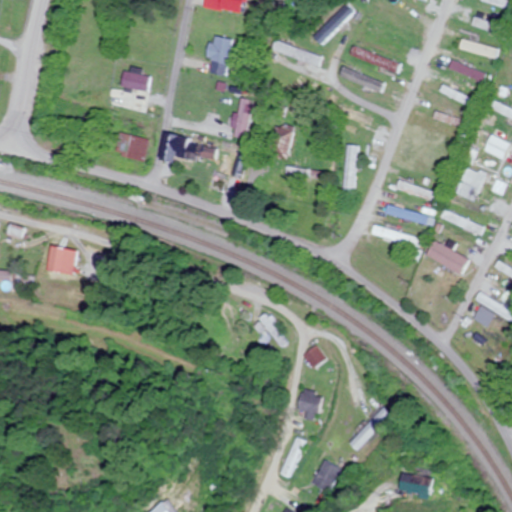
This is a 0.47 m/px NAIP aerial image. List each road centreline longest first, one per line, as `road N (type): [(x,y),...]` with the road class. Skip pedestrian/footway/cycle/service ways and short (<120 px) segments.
road 1 (residential): [(511,447),(440,347),(334,262),(223,216),(0,148)]
road 2 (residential): [(252,511),(288,412),(295,327),(264,301),(132,252)]
road 3 (residential): [(334,262),(457,0)]
road 4 (residential): [(149,193),(191,0)]
road 5 (residential): [(1,149),(44,0)]
road 6 (residential): [(440,347),(511,214)]
road 7 (residential): [(405,123),(348,92),(334,70),(364,19)]
road 8 (residential): [(71,376),(132,252)]
road 9 (residential): [(0,214),(132,252)]
road 10 (residential): [(223,216),(266,102)]
